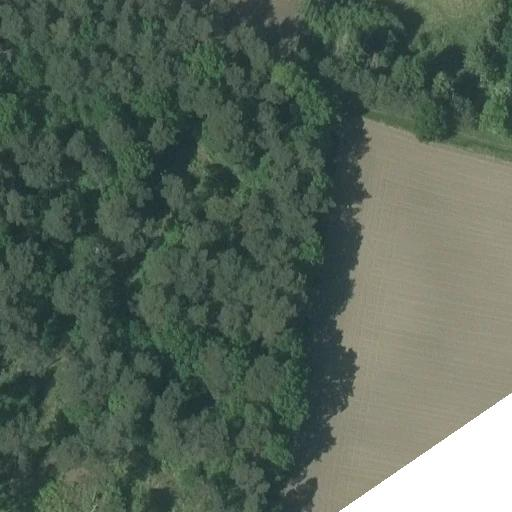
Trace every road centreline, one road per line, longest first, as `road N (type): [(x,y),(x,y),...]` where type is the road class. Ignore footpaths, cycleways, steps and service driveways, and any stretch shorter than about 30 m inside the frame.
road 1 (track): [(0,55),(342,105)]
road 2 (track): [(342,105),(511,148)]
